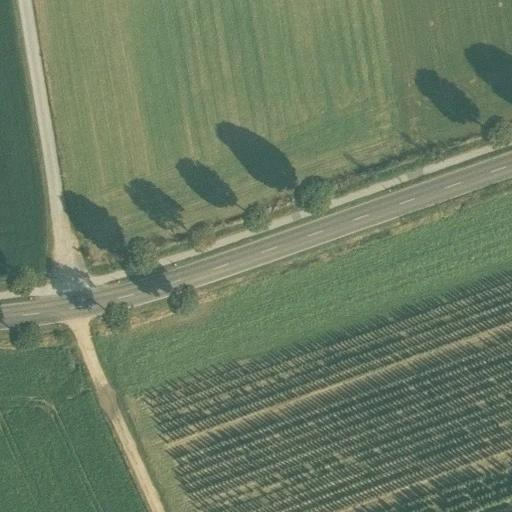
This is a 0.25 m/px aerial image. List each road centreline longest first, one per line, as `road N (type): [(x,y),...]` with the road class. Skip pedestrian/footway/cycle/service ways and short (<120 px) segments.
road 1 (secondary): [(0,316),(77,307),(182,279),(511,162)]
road 2 (track): [(21,0),(72,293),(97,377),(158,511)]
